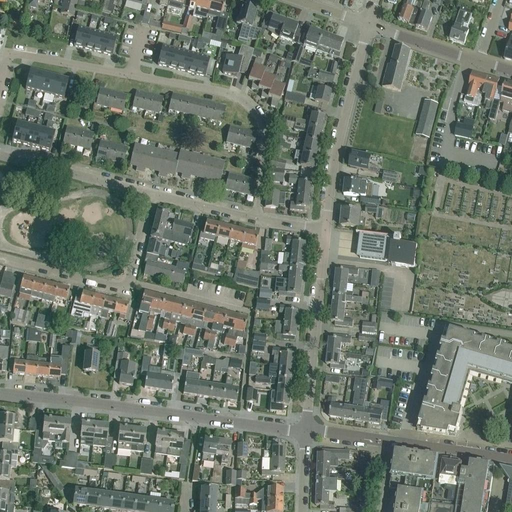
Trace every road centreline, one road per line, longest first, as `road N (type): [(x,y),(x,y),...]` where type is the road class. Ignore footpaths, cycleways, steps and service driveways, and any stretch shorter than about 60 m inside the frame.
road 1 (residential): [(257,218),(260,121),(239,98),(8,51)]
road 2 (residential): [(240,422),(0,392)]
road 3 (residential): [(511,460),(304,431)]
road 4 (residential): [(326,230),(331,169),(368,26)]
road 5 (residential): [(304,431),(326,230)]
road 6 (residential): [(151,193),(0,153)]
road 7 (residential): [(129,281),(128,287),(0,258)]
